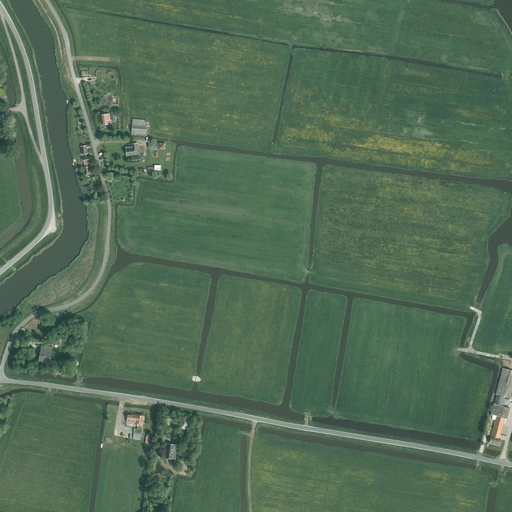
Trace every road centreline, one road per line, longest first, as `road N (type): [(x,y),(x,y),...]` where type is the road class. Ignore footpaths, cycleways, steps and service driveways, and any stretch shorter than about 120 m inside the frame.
road 1 (unclassified): [(511,464),(0,380)]
road 2 (unclassified): [(0,373),(19,326),(88,293),(107,249),(109,202),(65,36),(46,0)]
road 3 (tertiary): [(0,272),(40,236),(51,211),(32,85),(0,6)]
